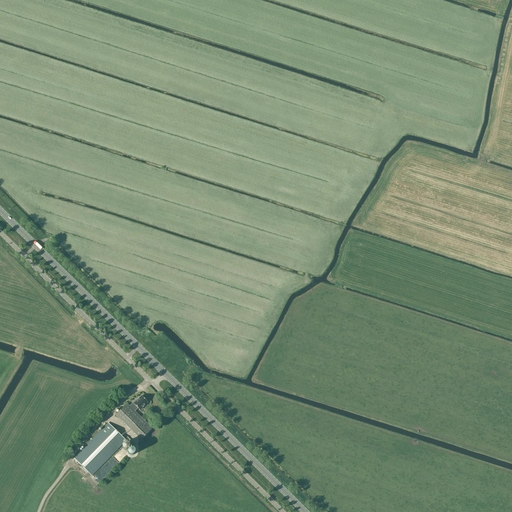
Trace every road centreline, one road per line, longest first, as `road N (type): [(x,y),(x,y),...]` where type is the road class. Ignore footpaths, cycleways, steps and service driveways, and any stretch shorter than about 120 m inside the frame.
road 1 (primary): [(305,511),(0,211)]
road 2 (unclassified): [(0,233),(283,511)]
